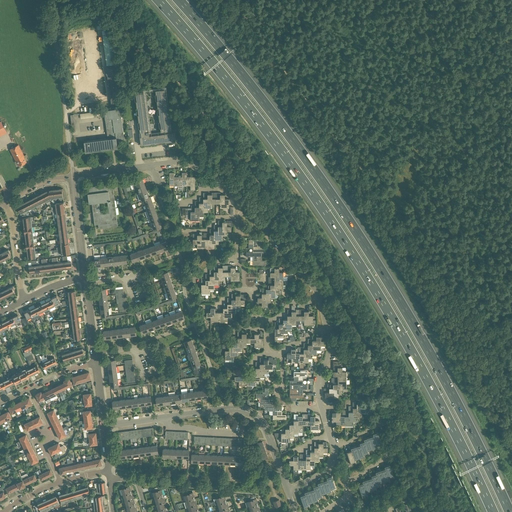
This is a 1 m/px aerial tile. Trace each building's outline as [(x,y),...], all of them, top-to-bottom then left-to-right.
[(108,28),(106,28),(101,29),(102,35),(106,65),(108,74),(112,104),(120,103),(117,78),(119,78),(119,73),(118,64),(114,34),(108,28)] [(164,89),(155,90),(156,94),(157,94),(157,101),(158,108),(159,114),(158,115),(159,122),(160,121),(161,128),(160,128),(161,132),(170,131),(164,89)] [(144,144),(144,145),(151,144),(155,143),(155,144),(158,143),(165,142),(165,143),(172,142),(172,141),(175,140),(174,132),(149,136),(143,90),(134,91),(135,95),(136,95),(137,101),(136,101),(137,108),(138,108),(138,115),(139,122),(140,129),(139,129),(140,132),(141,132),(141,137),(140,137),(140,142),(141,145),(144,144)] [(108,139),(84,142),(85,152),(118,148),(117,140),(124,139),(123,131),(121,117),(120,108),(104,110),(108,139)] [(26,154),(24,156),(18,145),(10,149),(16,161),(19,166),(26,162),(25,158),(26,158),(27,161),(28,160),(26,154)] [(178,181),(178,177),(174,177),(174,173),(169,173),(169,186),(174,186),(174,181),(178,181)] [(190,181),(190,177),(187,177),(187,173),(182,173),(182,177),(182,186),(186,186),(186,181),(190,181)] [(182,177),(178,177),(178,181),(174,181),(174,186),(178,186),(178,190),(183,190),(182,186),(182,177)] [(186,181),(186,186),(190,186),(190,190),(195,190),(195,177),(190,177),(190,181),(186,181)] [(145,185),(143,179),(132,183),(134,189),(137,188),(145,185)] [(99,228),(118,226),(112,184),(87,187),(88,194),(89,204),(92,203),(94,225),(98,224),(99,228)] [(147,191),(145,185),(137,188),(139,194),(147,191)] [(149,197),(147,191),(139,194),(141,200),(143,199),(149,197)] [(42,194),(39,195),(43,202),(45,201),(46,203),(48,202),(42,192),(41,192),(42,194)] [(216,203),(220,203),(225,203),(225,199),(225,194),(220,194),(220,193),(217,193),(217,199),(216,199),(216,203)] [(216,203),(216,199),(215,199),(212,199),(212,194),(207,194),(207,199),(208,203),(212,203),(216,203)] [(36,195),(35,196),(40,206),(42,205),(41,203),(43,202),(39,195),(37,196),(36,195)] [(34,197),(32,199),(35,206),(38,205),(39,207),(40,206),(35,196),(34,196),(34,197)] [(151,196),(149,197),(143,199),(145,205),(153,203),(151,196)] [(27,201),(24,202),(28,210),(30,209),(31,211),(33,210),(27,199),(26,200),(27,201)] [(203,207),(208,208),(212,208),(212,203),(208,203),(207,199),(203,199),(203,203),(203,207)] [(229,199),(225,199),(225,203),(220,203),(220,208),(229,208),(229,199)] [(21,203),(20,203),(25,214),(27,213),(26,211),(28,210),(24,202),(22,204),(21,203)] [(19,205),(17,206),(20,214),(23,212),(24,214),(25,214),(20,203),(19,204),(19,205)] [(153,203),(145,205),(147,211),(155,208),(153,203)] [(199,203),(199,207),(199,212),(204,212),(208,212),(208,208),(203,207),(203,203),(199,203)] [(204,216),(204,212),(199,212),(199,207),(195,207),(195,211),(195,216),(200,216),(204,216)] [(157,214),(155,208),(147,211),(149,217),(157,214)] [(188,215),(185,215),(182,215),(182,217),(186,217),(186,219),(191,219),(191,220),(200,220),(200,216),(195,216),(195,211),(191,211),(191,208),(188,208),(188,215)] [(149,217),(151,223),(159,220),(157,214),(149,217)] [(161,226),(159,220),(151,223),(153,229),(161,226)] [(231,231),(231,226),(231,221),(227,221),(227,222),(222,222),(222,226),(222,231),(227,231),(231,231)] [(222,226),(218,226),(218,230),(218,231),(218,235),(223,235),(227,235),(227,231),(222,231),(222,226)] [(218,231),(218,230),(214,230),(214,235),(214,239),(218,239),(223,239),(223,235),(218,235),(218,231)] [(202,239),(202,235),(202,232),(199,232),(199,235),(197,235),(197,234),(193,234),(193,248),(197,248),(197,244),(201,243),(201,239),(202,239)] [(218,244),(218,239),(214,239),(214,235),(209,235),(209,239),(210,239),(210,243),(214,243),(214,244),(218,244)] [(197,248),(205,248),(205,239),(202,239),(201,239),(201,243),(197,244),(197,248)] [(209,239),(205,239),(205,248),(214,248),(214,244),(214,243),(210,243),(210,239),(209,239)] [(257,244),(262,244),(262,239),(248,239),(248,244),(252,244),(252,248),(257,248),(257,244)] [(169,249),(166,241),(163,242),(162,240),(159,241),(160,243),(160,244),(163,251),(169,249)] [(163,251),(160,244),(154,246),(157,253),(163,251)] [(262,248),(262,244),(257,244),(257,248),(252,248),(253,252),(261,252),(261,253),(262,253),(266,252),(266,248),(262,248)] [(148,248),(151,255),(157,253),(154,246),(148,248)] [(151,255),(148,248),(142,250),(145,257),(151,255)] [(8,249),(2,253),(5,260),(10,258),(8,254),(10,253),(8,249)] [(137,252),(139,259),(145,257),(142,250),(137,252)] [(130,254),(133,262),(139,259),(137,252),(130,254)] [(257,257),(262,257),(262,253),(261,253),(261,252),(253,252),(248,252),(248,257),(253,257),(253,261),(257,261),(257,257)] [(257,261),(253,261),(253,265),(266,265),(266,260),(262,260),(262,257),(257,257),(257,261)] [(225,271),(225,265),(222,265),(222,267),(218,267),(218,271),(218,276),(223,276),(226,276),(226,271),(225,271)] [(230,276),(235,276),(235,271),(235,267),(231,267),(231,265),(228,265),(228,271),(226,271),(226,276),(230,276)] [(279,277),(278,272),(279,272),(279,268),(278,268),(275,268),(270,268),(270,277),(274,277),(279,277)] [(214,276),(214,280),(219,280),(223,280),(223,276),(218,276),(218,271),(214,271),(214,276)] [(239,271),(235,271),(235,276),(230,276),(230,280),(240,280),(239,271)] [(168,272),(160,275),(162,281),(170,278),(168,272)] [(274,277),(274,281),(283,281),(283,272),(279,272),(278,272),(279,277),(274,277)] [(214,284),(214,285),(219,285),(219,280),(214,280),(214,276),(209,276),(209,280),(210,280),(210,284),(214,284)] [(172,284),(170,278),(162,281),(164,287),(172,284)] [(214,289),(214,285),(214,284),(210,284),(210,280),(209,280),(205,280),(205,284),(205,289),(210,289),(214,289)] [(287,281),(283,281),(274,281),(270,281),(270,283),(274,283),(274,285),(279,285),(279,289),(282,289),(283,289),(283,284),(287,284),(287,282),(287,281)] [(172,284),(164,287),(166,293),(174,290),(172,284)] [(210,293),(210,289),(205,289),(205,284),(201,284),(201,293),(210,293)] [(282,289),(279,289),(279,285),(274,285),(270,285),(270,289),(274,289),(275,294),(282,294),(282,289)] [(6,289),(10,295),(14,293),(13,289),(14,288),(13,286),(6,289)] [(3,289),(1,290),(5,298),(10,295),(6,289),(4,290),(3,289)] [(275,294),(274,289),(270,289),(266,289),(266,293),(270,293),(270,298),(274,298),(275,298),(275,294)] [(176,296),(174,290),(166,293),(169,299),(176,296)] [(262,293),(262,297),(262,298),(266,298),(266,302),(270,302),(274,302),(274,298),(270,298),(270,293),(266,293),(262,293)] [(235,295),(235,299),(236,299),(236,304),(240,304),(244,304),(244,294),(240,294),(240,295),(235,295)] [(54,305),(60,302),(57,296),(51,299),(54,305)] [(270,308),(270,302),(266,302),(266,298),(262,298),(262,297),(257,297),(257,302),(256,302),(256,306),(262,306),(266,306),(266,308),(270,308)] [(55,306),(54,305),(51,299),(46,302),(49,308),(55,306)] [(240,308),(240,304),(236,304),(236,299),(235,299),(231,299),(231,304),(232,304),(232,308),(236,308),(240,308)] [(40,305),(43,311),(49,308),(46,302),(40,305)] [(236,313),(236,308),(232,308),(232,304),(231,304),(227,304),(227,308),(227,312),(232,312),(232,313),(236,313)] [(35,307),(38,314),(43,311),(40,305),(35,307)] [(38,314),(35,307),(29,310),(33,316),(38,314)] [(206,317),(210,317),(215,317),(215,312),(215,308),(210,308),(210,312),(206,312),(206,317)] [(223,308),(223,312),(223,317),(228,317),(232,317),(232,313),(232,312),(227,312),(227,308),(223,308)] [(34,319),(33,316),(29,310),(24,313),(27,319),(30,318),(32,320),(33,323),(34,322),(33,320),(34,319)] [(175,313),(178,321),(184,319),(181,311),(175,313)] [(291,311),(291,315),(291,320),(296,320),(300,320),(300,315),(298,315),(296,315),(296,311),(291,311)] [(301,315),(300,315),(300,320),(304,320),(308,320),(308,315),(309,315),(309,311),(304,311),(304,315),(301,315)] [(215,317),(210,317),(210,321),(219,321),(219,312),(215,312),(215,317)] [(228,321),(228,317),(223,317),(223,312),(219,312),(219,321),(228,321)] [(169,315),(172,323),(178,321),(175,313),(169,315)] [(18,315),(12,317),(15,324),(16,323),(21,321),(18,315)] [(163,317),(166,325),(172,323),(169,315),(163,317)] [(296,324),(296,320),(291,320),(291,315),(287,315),(287,320),(287,324),(292,324),(296,324)] [(315,320),(313,320),(313,315),(309,315),(308,315),(308,320),(304,320),(304,324),(313,324),(315,324),(315,320)] [(15,324),(12,317),(6,320),(10,326),(15,324)] [(166,325),(163,317),(158,319),(160,327),(166,325)] [(152,321),(154,329),(160,327),(158,319),(152,321)] [(6,320),(1,323),(4,329),(10,326),(6,320)] [(283,328),(288,329),(288,331),(292,331),(292,324),(287,324),(287,320),(283,320),(283,324),(283,328)] [(146,324),(148,331),(154,329),(152,321),(146,324)] [(148,331),(146,324),(140,326),(142,333),(148,331)] [(279,324),(279,328),(279,333),(283,333),(288,333),(288,331),(288,329),(283,328),(283,324),(279,324)] [(274,328),(274,331),(274,337),(277,337),(277,340),(282,340),(283,339),(283,333),(279,333),(279,328),(274,328)] [(250,332),(250,338),(250,342),(254,342),(259,342),(259,338),(259,333),(254,333),(254,332),(250,332)] [(242,333),(242,338),(242,342),(246,342),(250,342),(250,338),(246,338),(246,333),(242,333)] [(316,336),(316,340),(316,341),(317,345),(321,345),(325,345),(325,341),(325,335),(321,335),(321,336),(316,336)] [(237,338),(237,342),(237,346),(242,347),(246,347),(246,342),(242,342),(242,338),(237,338)] [(259,342),(254,342),(254,347),(263,347),(263,338),(259,338),(259,342)] [(194,346),(192,340),(184,342),(186,348),(194,346)] [(317,349),(321,349),(321,345),(317,345),(316,341),(316,340),(312,340),(312,345),(312,349),(317,349)] [(242,347),(237,346),(237,342),(233,342),(233,346),(234,351),(238,351),(242,351),(242,347)] [(28,361),(29,361),(34,358),(32,354),(34,353),(32,348),(30,345),(23,348),(25,352),(23,353),(25,357),(26,357),(28,361)] [(308,349),(308,354),(313,354),(313,356),(317,356),(317,349),(312,349),(312,345),(308,345),(308,349)] [(188,354),(196,352),(194,346),(186,348),(188,354)] [(234,351),(233,346),(229,346),(229,350),(229,355),(234,355),(238,355),(238,351),(234,351)] [(291,358),(296,358),(296,353),(296,349),(291,349),(291,353),(287,353),(287,356),(287,359),(287,362),(291,362),(291,358)] [(313,358),(313,356),(313,354),(308,354),(308,349),(304,349),(304,353),(304,358),(308,358),(313,358)] [(234,359),(234,355),(229,355),(229,350),(225,350),(225,354),(222,354),(223,362),(225,361),(225,359),(234,359)] [(198,357),(196,352),(188,354),(190,360),(198,357)] [(291,358),(291,362),(300,362),(300,353),(296,353),(296,358),(291,358)] [(308,358),(304,358),(304,353),(300,353),(300,362),(308,362),(308,358)] [(48,360),(51,366),(57,363),(54,357),(48,360)] [(198,357),(190,360),(192,366),(200,363),(198,357)] [(269,358),(269,359),(264,359),(264,364),(264,368),(269,368),(273,368),(273,365),(276,365),(276,359),(273,359),(273,358),(269,358)] [(51,366),(48,360),(42,363),(42,361),(41,361),(39,362),(41,367),(44,366),(45,369),(51,366)] [(202,369),(200,363),(192,366),(194,372),(202,369)] [(264,372),(269,372),(269,368),(264,368),(264,364),(260,364),(260,368),(260,372),(264,372)] [(37,365),(31,368),(34,374),(40,371),(37,365)] [(342,367),(340,367),(333,367),(333,371),(333,376),(337,376),(342,376),(342,371),(342,367)] [(29,377),(34,374),(31,368),(26,371),(29,377)] [(255,376),(260,377),(264,377),(264,372),(260,372),(260,368),(255,368),(255,372),(255,376)] [(25,370),(19,373),(22,380),(29,377),(26,371),(25,370)] [(300,370),(300,372),(294,372),(294,376),(298,376),(298,380),(303,380),(303,377),(307,377),(307,372),(305,372),(305,370),(300,370)] [(346,371),(342,371),(342,376),(337,376),(337,380),(342,380),(346,380),(346,371)] [(243,381),(243,376),(243,372),(239,372),(239,376),(234,376),(234,381),(239,381),(243,381)] [(251,372),(251,373),(251,376),(252,381),(256,381),(260,381),(260,377),(255,376),(255,372),(251,372)] [(16,383),(22,380),(19,373),(12,376),(13,377),(16,383)] [(243,381),(239,381),(239,385),(247,385),(247,376),(243,376),(243,381)] [(251,388),(251,385),(256,385),(256,381),(252,381),(251,376),(247,376),(247,385),(247,389),(250,389),(251,388)] [(303,384),(303,380),(298,380),(298,376),(294,376),(294,380),(289,380),(290,385),(294,385),(302,385),(303,384)] [(13,377),(7,380),(10,386),(16,383),(13,377)] [(64,383),(67,388),(72,385),(69,378),(63,381),(64,383)] [(4,388),(10,386),(7,380),(1,382),(4,388)] [(337,380),(337,384),(342,384),(342,389),(346,389),(346,380),(342,380),(337,380)] [(298,393),(303,393),(303,389),(307,389),(307,384),(303,384),(302,385),(294,385),(290,385),(290,389),(294,389),(298,389),(298,393)] [(342,389),(342,384),(337,384),(333,384),(333,388),(337,389),(338,393),(342,393),(342,389)] [(53,388),(55,393),(58,391),(60,396),(63,394),(62,392),(61,390),(59,385),(53,388)] [(53,388),(47,391),(50,396),(51,398),(56,395),(55,393),(53,388)] [(264,398),(269,398),(269,388),(265,388),(265,392),(262,392),(262,394),(256,394),(256,398),(260,398),(260,402),(264,402),(264,398)] [(329,388),(329,392),(329,393),(333,393),(334,397),(338,397),(338,393),(337,389),(333,388),(329,388)] [(298,389),(294,389),(290,389),(290,398),(291,398),(291,400),(296,400),(296,398),(303,398),(303,393),(298,393),(298,389)] [(51,398),(50,396),(47,391),(42,394),(44,399),(44,398),(45,400),(51,398)] [(44,399),(42,394),(41,392),(40,392),(39,392),(36,394),(35,394),(39,401),(42,399),(43,402),(45,400),(44,398),(44,399)] [(333,397),(334,397),(333,393),(329,393),(329,392),(325,392),(325,397),(329,397),(329,401),(333,401),(333,397)] [(29,405),(32,404),(29,397),(24,400),(27,407),(28,409),(30,408),(29,405)] [(269,402),(269,398),(264,398),(264,402),(260,402),(260,407),(266,407),(268,407),(268,406),(273,406),(273,402),(269,402)] [(24,400),(19,402),(22,409),(27,407),(24,400)] [(19,402),(13,405),(17,412),(18,414),(20,413),(19,410),(22,409),(19,402)] [(365,402),(365,408),(362,408),(362,403),(357,403),(357,408),(357,412),(362,412),(362,415),(366,415),(366,413),(370,414),(370,402),(365,402)] [(8,407),(11,414),(17,412),(13,405),(8,407)] [(282,406),(277,406),(273,406),(268,406),(268,407),(266,407),(266,411),(273,411),(273,415),(277,415),(277,410),(282,410),(282,406)] [(83,409),(82,409),(82,407),(78,407),(79,409),(76,409),(77,413),(83,412),(84,417),(91,416),(90,410),(83,411),(83,409)] [(357,417),(362,417),(362,415),(362,412),(357,412),(357,408),(353,408),(353,412),(353,416),(357,416),(357,417)] [(47,413),(50,418),(56,415),(54,409),(47,413)] [(282,414),(282,410),(277,410),(277,415),(273,415),(273,419),(286,419),(286,414),(282,414)] [(6,421),(7,423),(8,425),(10,424),(9,420),(12,418),(8,411),(3,414),(6,421)] [(340,416),(341,416),(341,412),(336,412),(336,411),(332,411),(329,411),(329,415),(331,421),(332,421),(332,422),(336,422),(336,421),(340,421),(340,416)] [(353,412),(348,412),(348,416),(349,416),(349,421),(353,421),(357,421),(357,417),(357,416),(353,416),(353,412)] [(56,415),(50,418),(52,423),(59,420),(56,415)] [(43,423),(40,416),(34,419),(38,426),(43,423)] [(298,425),(302,425),(306,425),(306,420),(305,420),(302,420),(302,416),(298,416),(298,420),(298,425)] [(315,425),(315,420),(315,416),(311,416),(310,416),(310,420),(308,420),(306,420),(306,425),(310,425),(315,425)] [(336,421),(336,422),(336,425),(344,425),(344,416),(341,416),(340,416),(340,421),(336,421)] [(344,416),(344,425),(353,425),(353,421),(349,421),(349,416),(348,416),(344,416)] [(52,423),(55,428),(61,425),(60,422),(66,419),(65,417),(63,418),(61,419),(59,420),(52,423)] [(27,431),(33,428),(29,421),(28,419),(26,420),(27,422),(24,424),(27,431)] [(29,421),(33,428),(38,426),(34,419),(29,421)] [(302,432),(302,425),(298,425),(298,420),(293,420),(293,424),(294,424),(294,429),(298,429),(298,432),(302,432)] [(319,420),(315,420),(315,425),(310,425),(310,429),(319,429),(319,420)] [(55,428),(57,433),(64,430),(68,428),(73,426),(72,424),(67,426),(63,428),(61,425),(55,428)] [(289,424),(289,428),(290,433),(294,433),(298,433),(298,432),(298,429),(294,429),(294,424),(293,424),(289,424)] [(68,428),(64,430),(57,433),(60,439),(63,437),(64,439),(69,437),(68,435),(66,436),(65,433),(69,430),(68,428)] [(285,428),(285,433),(285,437),(290,437),(294,437),(294,433),(290,433),(289,428),(285,428)] [(377,444),(382,442),(378,432),(373,434),(373,436),(374,436),(377,444)] [(281,437),(281,440),(281,442),(290,442),(290,437),(285,437),(285,433),(281,433),(279,433),(279,436),(281,436),(281,437)] [(19,438),(21,441),(16,443),(17,445),(20,444),(22,443),(29,440),(26,434),(19,438)] [(369,437),(372,448),(378,446),(377,444),(374,436),(373,436),(369,437)] [(368,450),(372,448),(369,437),(364,439),(364,441),(365,441),(368,450)] [(31,445),(29,440),(22,443),(24,448),(31,445)] [(369,451),(368,450),(365,441),(364,441),(360,443),(360,445),(363,453),(364,453),(369,451)] [(323,443),(318,443),(318,446),(318,447),(319,447),(319,452),(323,452),(327,452),(327,447),(327,442),(323,442),(323,443)] [(58,443),(53,445),(56,452),(62,450),(63,452),(66,451),(63,445),(60,447),(58,443)] [(31,445),(24,448),(27,453),(33,450),(31,445)] [(53,445),(48,448),(51,455),(56,452),(53,445)] [(355,446),(359,457),(364,455),(364,453),(363,453),(360,445),(355,446)] [(355,459),(359,457),(355,446),(351,448),(351,450),(352,450),(355,459)] [(314,447),(314,451),(315,451),(315,456),(319,456),(323,456),(323,452),(319,452),(319,447),(318,447),(314,447)] [(29,459),(36,455),(33,450),(27,453),(28,456),(29,459)] [(352,450),(351,450),(346,452),(350,462),(355,461),(355,459),(352,450)] [(319,460),(319,456),(315,456),(315,451),(314,451),(310,451),(310,456),(310,460),(315,460),(319,460)] [(36,455),(29,459),(32,464),(38,461),(36,455)] [(93,466),(96,465),(97,465),(95,460),(92,460),(90,455),(88,455),(89,461),(90,466),(93,466)] [(298,465),(298,460),(298,456),(293,456),(293,460),(289,460),(289,465),(293,465),(298,465)] [(306,464),(311,465),(315,465),(315,460),(310,460),(310,456),(306,456),(306,460),(306,464)] [(298,465),(293,465),(293,473),(298,473),(298,469),(302,469),(302,460),(298,460),(298,465)] [(306,460),(302,460),(302,469),(311,469),(311,465),(306,464),(306,460)] [(48,471),(44,472),(47,477),(50,475),(50,476),(53,475),(47,463),(44,464),(48,471)] [(384,467),(385,469),(385,468),(388,477),(393,475),(390,465),(384,467)] [(385,468),(385,469),(380,470),(384,481),(389,479),(388,477),(385,468)] [(44,478),(47,477),(44,472),(39,475),(38,473),(40,472),(39,469),(36,471),(37,473),(36,473),(38,478),(40,477),(41,480),(44,479),(44,478)] [(379,482),(384,481),(380,470),(375,472),(376,474),(379,482)] [(20,488),(26,485),(23,480),(22,477),(19,472),(11,476),(12,478),(15,476),(18,482),(17,482),(20,488)] [(29,477),(32,481),(34,480),(34,481),(37,479),(36,479),(38,478),(36,473),(34,474),(29,477)] [(380,484),(379,482),(376,474),(371,476),(372,478),(375,486),(380,484)] [(22,477),(23,480),(26,485),(28,484),(28,483),(32,481),(29,477),(25,479),(24,476),(22,477)] [(330,488),(331,488),(335,486),(332,476),(326,478),(327,480),(330,488)] [(372,478),(367,479),(371,490),(376,488),(375,486),(372,478)] [(371,490),(367,479),(362,481),(363,483),(366,492),(371,490)] [(105,487),(105,482),(102,482),(102,480),(98,481),(98,483),(96,483),(97,488),(105,487)] [(331,490),(331,488),(330,488),(327,480),(322,481),(326,492),(331,490)] [(326,492),(322,481),(317,483),(318,485),(321,494),(322,493),(326,492)] [(11,491),(14,490),(11,485),(8,487),(6,483),(4,484),(6,488),(8,493),(11,492),(11,491)] [(367,493),(366,492),(363,483),(358,485),(362,495),(367,493)] [(322,495),(322,493),(321,494),(318,485),(313,487),(314,489),(317,497),(322,495)] [(83,488),(85,496),(90,495),(90,492),(91,491),(90,487),(88,488),(88,486),(83,488)] [(123,495),(131,493),(129,487),(126,487),(121,489),(123,495)] [(314,489),(309,490),(313,501),(318,499),(317,497),(314,489)] [(155,498),(163,496),(161,490),(158,490),(153,492),(155,498)] [(313,501),(309,490),(304,492),(305,494),(308,503),(313,501)] [(133,499),(131,493),(123,495),(125,501),(133,499)] [(186,501),(194,499),(192,493),(189,494),(189,493),(184,495),(186,501)] [(218,504),(226,502),(224,496),(223,496),(222,494),(217,495),(218,495),(215,496),(216,498),(218,504)] [(309,505),(308,503),(305,494),(300,496),(304,506),(309,505)] [(51,498),(55,506),(59,504),(56,496),(51,498)] [(165,502),(163,496),(155,498),(157,504),(165,502)] [(46,500),(50,508),(55,506),(51,498),(46,500)] [(135,505),(133,499),(125,501),(127,507),(135,505)] [(196,505),(194,499),(186,501),(188,507),(196,505)] [(250,508),(258,505),(256,499),(253,500),(253,499),(247,501),(250,508)] [(46,500),(42,502),(45,510),(50,508),(46,500)] [(46,511),(45,510),(42,502),(37,504),(40,511),(46,511)] [(167,508),(165,502),(157,504),(159,510),(167,508)] [(228,508),(226,502),(218,504),(220,510),(228,508)]
